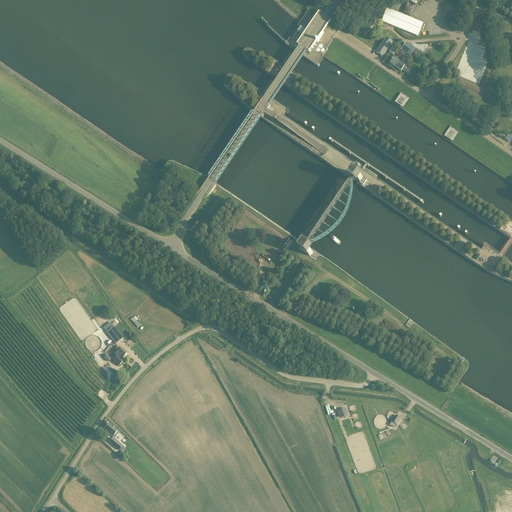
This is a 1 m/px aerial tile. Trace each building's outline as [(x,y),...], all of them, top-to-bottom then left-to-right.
[(406,7),(404,12),(412,16),(414,10),(406,7)] [(382,56),(391,43),(386,39),(376,52),(382,56)] [(412,53),(414,49),(406,44),(401,51),(409,57),(412,53)] [(389,63),(395,67),(399,62),(393,58),(389,63)] [(404,65),(399,62),(395,67),(400,71),(401,70),(404,71),(403,71),(411,76),(414,71),(407,67),(406,67),(404,66),(404,65)] [(369,181),(359,175),(356,179),(357,180),(361,182),(361,184),(365,186),(369,181)] [(293,241),(290,240),(283,251),(285,252),(293,241)] [(306,254),(311,257),(312,257),(314,253),(309,250),(309,249),(308,249),(306,253),(306,254)] [(138,328),(141,326),(134,317),(131,320),(138,328)] [(111,323),(103,329),(106,333),(114,327),(111,323)] [(114,327),(106,333),(116,345),(123,339),(117,331),(115,329),(114,327)] [(117,356),(120,359),(122,357),(123,358),(127,353),(118,346),(115,349),(117,351),(115,354),(117,356)] [(123,361),(120,359),(117,356),(113,361),(119,366),(123,361)] [(347,416),(344,409),(338,411),(341,418),(347,416)] [(400,419),(395,415),(391,422),(394,424),(393,424),(395,426),(396,425),(400,419)] [(119,432),(118,431),(119,431),(109,423),(104,430),(115,439),(119,432)] [(119,451),(123,446),(113,438),(109,443),(119,451)]
